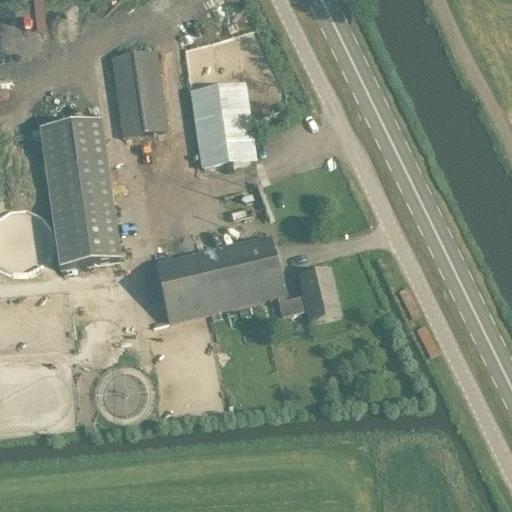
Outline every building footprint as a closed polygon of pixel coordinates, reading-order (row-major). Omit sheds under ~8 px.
[(121,139),(167,131),(156,51),(109,58),(121,139)] [(254,161),(244,83),(188,91),(199,169),(254,161)] [(101,117),(41,126),(61,264),(120,256),(101,117)] [(227,185),(235,221),(268,213),(260,178),(227,185)] [(295,276),(300,297),(284,301),(284,298),(269,236),(152,264),(167,325),(275,300),(279,319),(304,313),(307,325),(341,317),(329,269),(295,276)]
